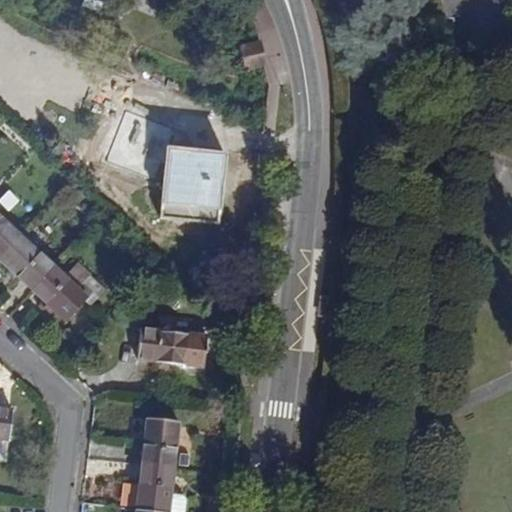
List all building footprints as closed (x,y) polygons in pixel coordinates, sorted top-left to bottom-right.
[(264,66),(258,43),(241,48),(246,71),(264,66)] [(169,152),(162,220),(218,226),(225,157),(169,152)] [(64,276),(63,278),(0,220),(0,259),(67,320),(86,300),(91,304),(106,289),(78,262),(76,264),(64,276)] [(61,273),(64,276),(76,264),(78,262),(75,259),(73,261),(61,273)] [(140,331),(138,360),(203,367),(205,338),(140,331)] [(0,411),(0,441),(7,441),(10,413),(0,411)] [(183,511),(184,501),(182,497),(169,496),(176,425),(146,422),(136,511),(183,511)]
